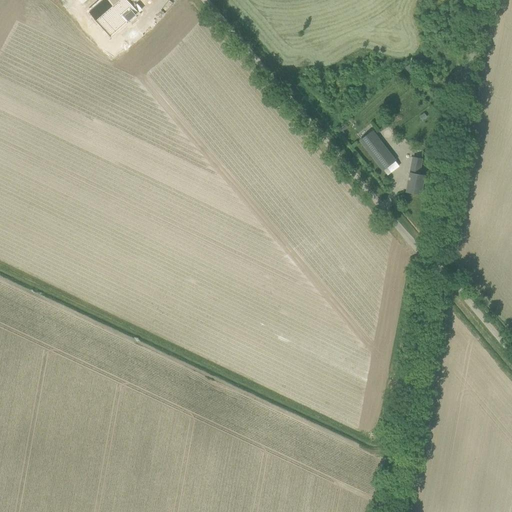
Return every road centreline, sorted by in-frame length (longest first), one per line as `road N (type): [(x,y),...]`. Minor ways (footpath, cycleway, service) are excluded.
road 1 (unclassified): [(429,263),(203,0)]
road 2 (unclassified): [(429,263),(477,0)]
road 3 (unclassified): [(385,511),(429,263)]
road 4 (track): [(429,263),(511,359)]
